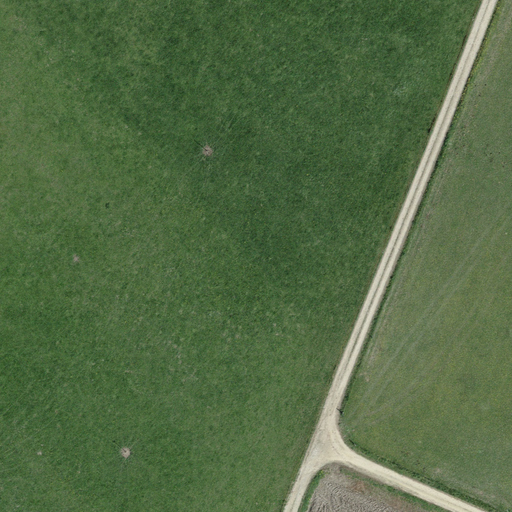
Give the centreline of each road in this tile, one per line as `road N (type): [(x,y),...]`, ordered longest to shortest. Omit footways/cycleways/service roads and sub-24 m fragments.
road 1 (track): [(290,511),(490,0)]
road 2 (track): [(467,511),(321,447)]
